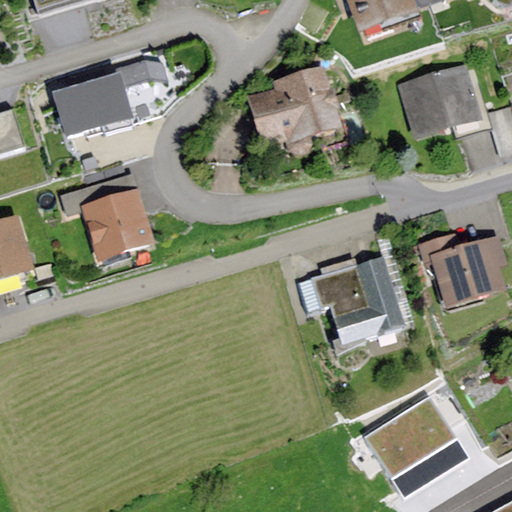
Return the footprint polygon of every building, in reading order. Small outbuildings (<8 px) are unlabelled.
[(33,0),(40,21),(107,0),(33,0)] [(345,0),(359,39),(420,19),(413,0),(345,0)] [(119,71),(120,79),(124,91),(149,82),(167,84),(162,65),(144,63),(119,71)] [(466,67),(399,87),(416,143),(483,123),(466,67)] [(275,92),(245,100),(261,153),(284,147),(289,155),(297,160),(308,158),(312,150),(311,141),(342,134),(322,70),(272,84),(275,92)] [(120,79),(52,99),(66,144),(134,124),(124,91),(120,79)] [(511,111),(511,107),(486,115),(499,157),(511,153),(511,111)] [(12,113),(0,116),(0,157),(24,151),(12,113)] [(82,210),(138,195),(133,177),(60,197),(65,215),(82,210)] [(138,195),(82,210),(99,266),(154,250),(138,195)] [(20,223),(0,227),(0,288),(35,279),(20,223)] [(430,259),(460,251),(456,236),(418,247),(422,262),(430,259)] [(460,251),(430,259),(447,315),(506,297),(499,273),(506,271),(497,240),(460,251)] [(323,280),(313,283),(322,313),(330,311),(339,337),(330,340),(336,361),(369,351),(367,344),(406,333),(383,260),(357,268),(355,260),(320,271),(323,280)]
